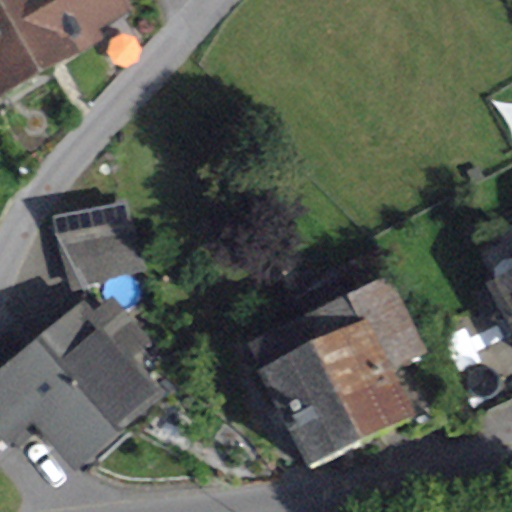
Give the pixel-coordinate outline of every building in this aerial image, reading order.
[(68,56),(62,47),(92,30),(123,13),(115,0),(0,0),(0,84),(4,91),(68,56)] [(68,56),(69,58),(99,41),(92,30),(62,47),(68,56)] [(60,226),(78,288),(141,270),(122,208),(60,226)] [(409,423),(385,377),(415,362),(420,359),(384,288),(308,326),(323,355),(315,359),(360,448),(407,424),(409,423)] [(43,331),(51,341),(41,349),(109,430),(142,402),(110,364),(134,344),(108,313),(85,333),(66,311),(43,331)] [(360,448),(315,359),(307,363),(292,334),(251,355),(311,473),(360,448)] [(109,430),(41,349),(29,359),(10,337),(0,345),(0,373),(2,376),(0,377),(0,421),(12,436),(36,415),(44,424),(74,459),(109,430)] [(409,423),(407,424),(412,434),(444,418),(415,362),(385,377),(409,423)] [(12,436),(20,445),(44,424),(36,415),(12,436)]
